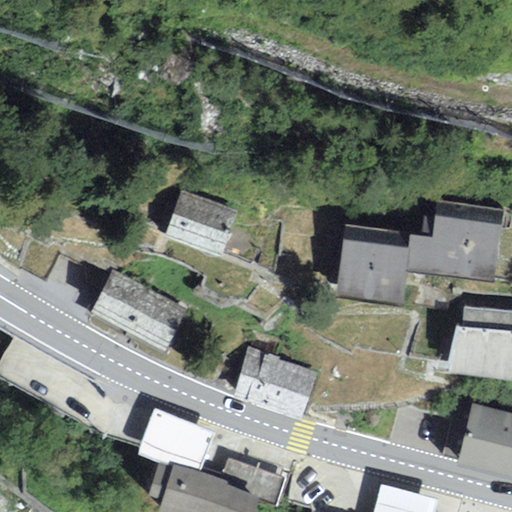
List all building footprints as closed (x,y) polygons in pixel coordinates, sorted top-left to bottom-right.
[(228,216),(176,196),(161,236),(213,256),(228,216)] [(408,246),(405,268),(490,280),(498,223),(432,214),(429,236),(410,233),(408,246)] [(405,268),(408,246),(342,237),(334,292),(400,301),(405,268)] [(182,316),(109,278),(91,313),(163,351),(182,316)] [(511,310),(452,306),(446,368),(511,373),(511,310)] [(313,375),(248,353),(233,396),(298,418),(313,375)] [(511,418),(469,407),(456,457),(511,471),(511,418)] [(208,434),(151,412),(138,445),(194,468),(208,434)] [(246,511),(254,494),(168,462),(150,508),(161,511),(246,511)] [(432,511),(436,501),(378,484),(370,511),(432,511)]
